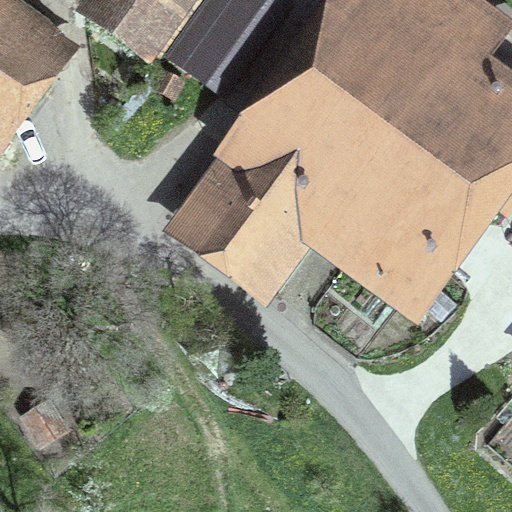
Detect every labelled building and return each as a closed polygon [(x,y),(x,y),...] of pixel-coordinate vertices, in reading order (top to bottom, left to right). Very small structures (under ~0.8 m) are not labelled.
[(0,0),(0,109),(53,39),(9,5),(0,18),(0,0)] [(104,0),(96,13),(158,56),(198,0),(104,0)] [(269,0),(211,0),(170,58),(222,97),(284,11),(269,0)] [(358,0),(189,232),(260,285),(311,215),(360,247),(348,264),(405,305),(484,197),(506,214),(511,206),(511,99),(463,62),(491,23),(460,0),(358,0)] [(18,301),(2,327),(46,353),(61,326),(18,301)]
